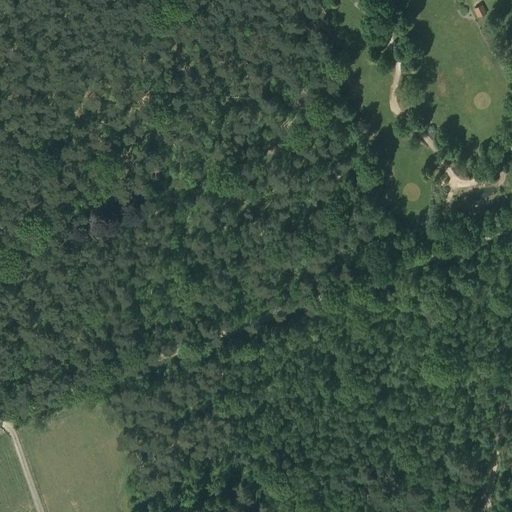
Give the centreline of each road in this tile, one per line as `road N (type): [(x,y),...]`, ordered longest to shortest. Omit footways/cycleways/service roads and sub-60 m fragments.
road 1 (track): [(511,231),(0,420)]
road 2 (track): [(511,347),(486,511)]
